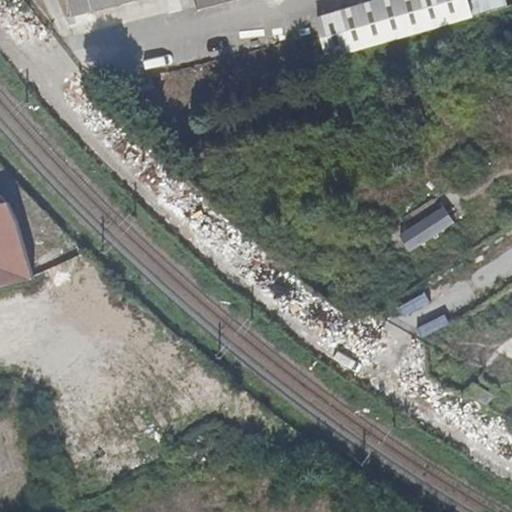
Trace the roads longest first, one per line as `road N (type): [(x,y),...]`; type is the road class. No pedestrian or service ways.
road 1 (track): [(386,377),(209,245),(58,94),(0,18)]
road 2 (residential): [(511,450),(386,377)]
